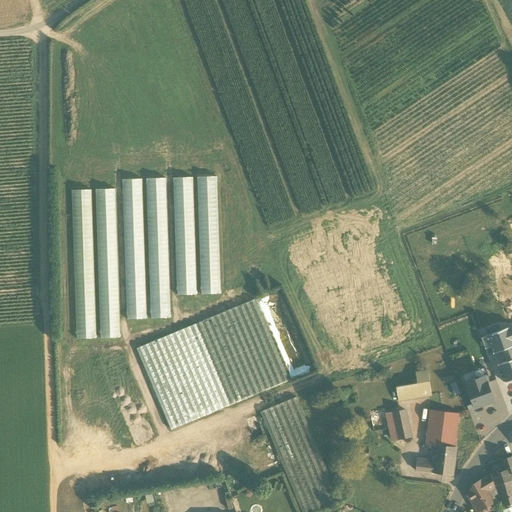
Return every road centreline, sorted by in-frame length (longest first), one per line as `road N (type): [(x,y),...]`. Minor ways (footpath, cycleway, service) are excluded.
road 1 (track): [(31,0),(39,29),(52,511)]
road 2 (unknown): [(468,483),(415,467),(406,396)]
